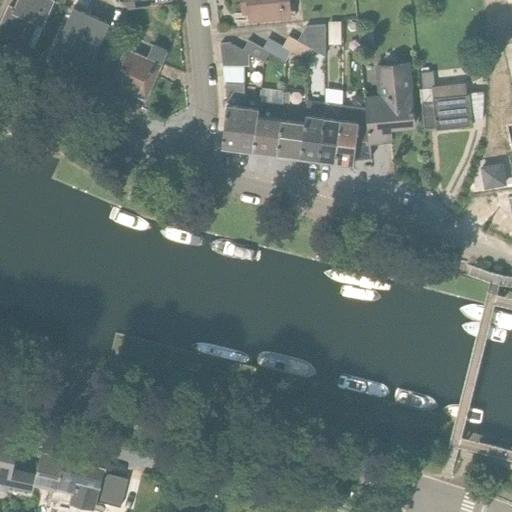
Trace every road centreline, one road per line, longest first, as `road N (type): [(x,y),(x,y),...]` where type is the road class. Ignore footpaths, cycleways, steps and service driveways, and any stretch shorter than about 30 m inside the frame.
road 1 (unclassified): [(428,492),(0,390)]
road 2 (unclassified): [(189,165),(511,265)]
road 3 (unclassified): [(189,165),(0,87)]
road 4 (residential): [(195,0),(206,118),(189,165)]
